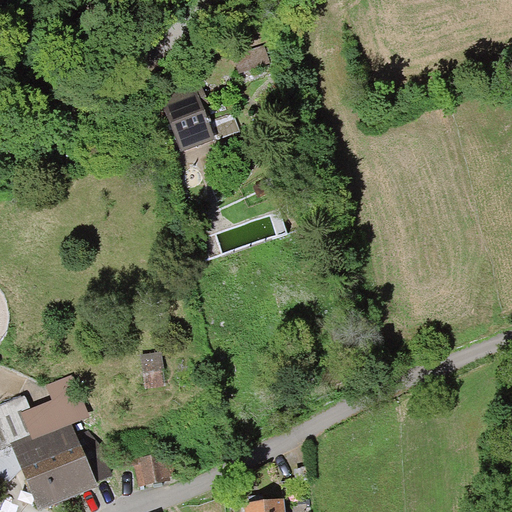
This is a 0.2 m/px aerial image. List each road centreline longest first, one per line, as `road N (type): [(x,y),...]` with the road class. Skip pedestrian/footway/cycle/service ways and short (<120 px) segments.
road 1 (residential): [(133,511),(420,373),(511,340)]
road 2 (track): [(210,0),(115,92),(0,151)]
